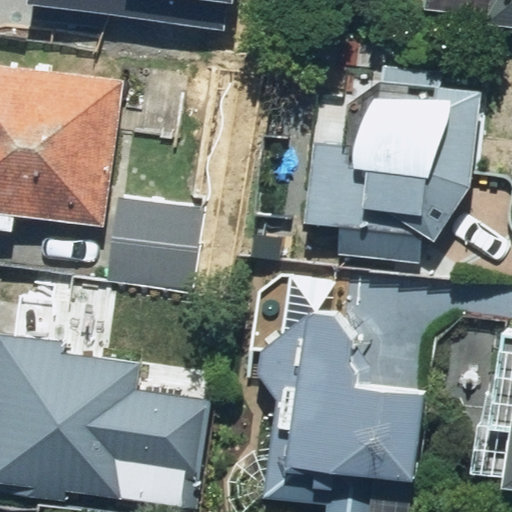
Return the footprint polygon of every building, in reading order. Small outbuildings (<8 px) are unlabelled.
[(26,0),(26,5),(228,29),(231,0),(26,0)] [(511,29),(511,0),(441,0),(496,3),(495,28),(511,29)] [(0,46),(0,197),(114,213),(135,66),(0,46)] [(349,259),(436,263),(439,229),(449,230),(484,185),(488,76),(323,69),(316,218),(350,219),(349,259)] [(362,326),(363,309),(274,305),(266,493),(335,496),(333,511),(372,511),(374,477),(437,480),(442,372),(419,371),(421,328),(362,326)] [(74,346),(75,329),(8,324),(0,419),(0,472),(131,483),(134,446),(213,452),(218,388),(155,383),(157,353),(74,346)]
